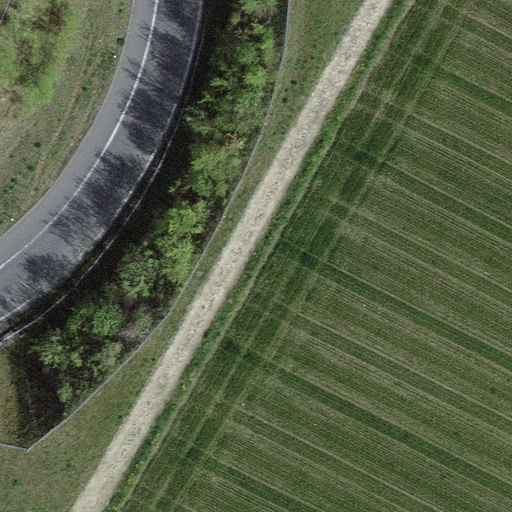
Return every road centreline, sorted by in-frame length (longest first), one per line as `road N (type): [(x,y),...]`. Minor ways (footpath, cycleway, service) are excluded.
road 1 (track): [(103,511),(388,0)]
road 2 (motorway): [(167,0),(154,64),(110,170),(44,250),(0,280)]
